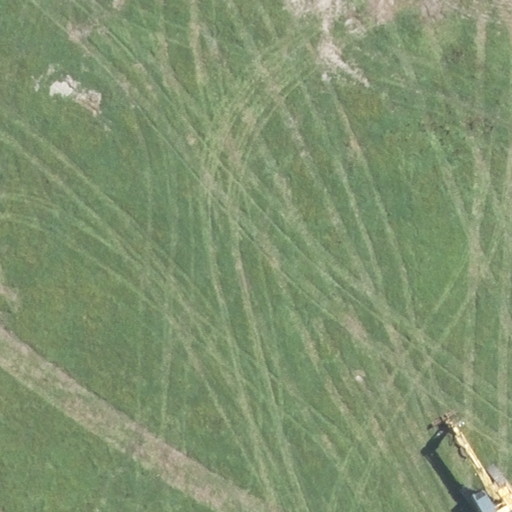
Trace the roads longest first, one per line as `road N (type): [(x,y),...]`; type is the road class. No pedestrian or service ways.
road 1 (tertiary): [(0,98),(300,186)]
road 2 (tertiary): [(300,186),(511,248)]
road 3 (residential): [(300,186),(356,0)]
